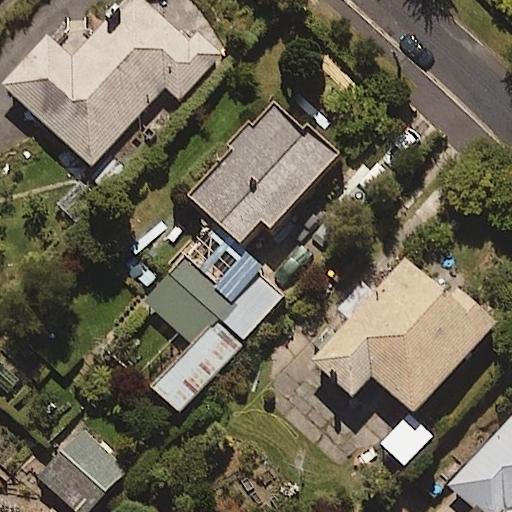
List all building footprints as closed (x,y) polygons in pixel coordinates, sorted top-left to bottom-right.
[(184,47),(134,0),(129,0),(69,63),(49,44),(3,92),(89,174),(164,95),(177,108),(219,64),(192,39),(184,47)] [(337,165),(277,110),(187,209),(260,276),(274,261),(261,248),(337,165)] [(283,302),(234,259),(211,285),(184,262),(144,307),(192,349),(151,397),(178,421),(283,302)] [(443,303),(400,264),(307,366),(351,406),(370,385),(412,423),(495,332),(452,294),(443,303)] [(511,511),(511,420),(449,490),(473,511),(511,511)] [(431,444),(408,422),(380,450),(402,472),(431,444)] [(129,472),(83,430),(59,456),(104,498),(129,472)]
